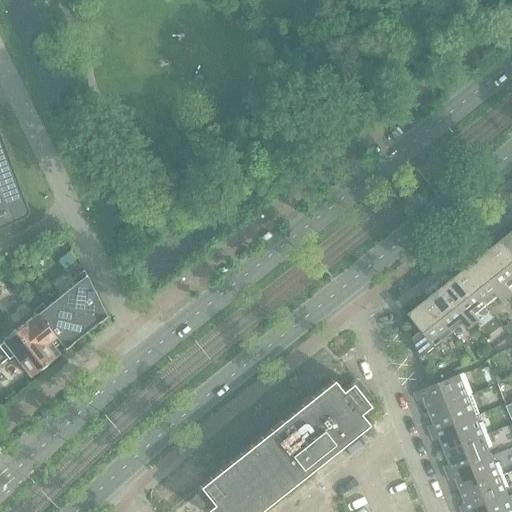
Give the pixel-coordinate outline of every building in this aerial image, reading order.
[(0,229),(25,218),(26,217),(27,216),(28,214),(28,213),(28,211),(0,135),(0,229)] [(511,233),(511,232),(493,246),(511,269),(511,233)] [(511,283),(511,269),(493,246),(477,259),(507,298),(511,293),(511,291),(508,286),(511,283)] [(507,298),(477,259),(460,273),(485,304),(496,296),(502,302),(507,298)] [(105,316),(83,270),(73,278),(76,282),(57,298),(85,332),(105,316)] [(485,304),(460,273),(443,286),(473,324),(479,320),(474,313),(485,304)] [(473,324),(443,286),(426,300),(451,331),(462,323),(467,329),(473,324)] [(85,332),(57,298),(45,308),(41,304),(33,310),(36,313),(59,343),(64,348),(85,332)] [(451,331),(426,300),(409,314),(420,328),(412,335),(421,357),(441,341),(440,340),(451,331)] [(54,347),(59,343),(36,313),(32,317),(1,341),(2,342),(0,344),(0,348),(8,359),(12,355),(29,376),(58,353),(54,347)] [(471,394),(466,382),(460,385),(456,376),(414,393),(418,400),(427,397),(432,409),(471,394)] [(332,380),(198,487),(212,504),(205,509),(207,511),(256,511),(367,425),(358,413),(368,405),(350,383),(341,391),(332,380)] [(472,417),(469,409),(476,406),(471,394),(432,409),(437,422),(428,426),(431,433),(472,417)] [(487,434),(483,423),(475,425),(472,417),(431,433),(434,441),(443,437),(448,449),(487,434)] [(488,457),(485,450),(492,447),(487,434),(448,449),(453,462),(444,466),(446,473),(488,457)] [(503,474),(498,462),(491,465),(488,457),(446,473),(449,481),(459,477),(464,489),(503,474)] [(466,511),(504,497),(501,488),(507,485),(503,474),(464,489),(469,503),(460,506),(461,511),(466,511)] [(511,511),(511,503),(507,505),(504,497),(466,511),(511,511)]
